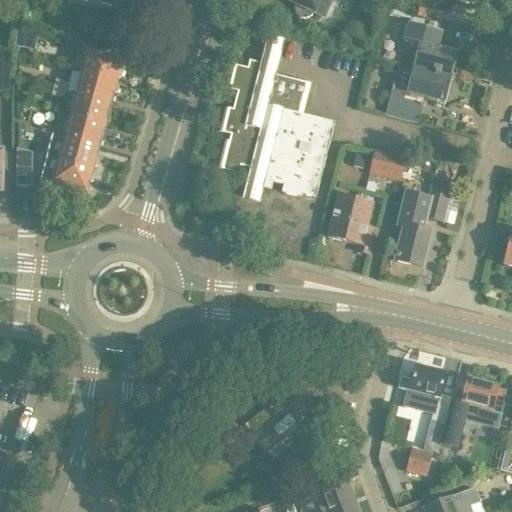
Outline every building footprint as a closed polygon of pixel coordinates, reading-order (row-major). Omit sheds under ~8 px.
[(100,0),(100,5),(144,14),(146,0),(100,0)] [(283,0),(295,5),(295,10),(297,15),(301,19),(304,19),(306,19),(309,19),(310,18),(312,16),(314,15),(314,13),(323,17),(331,0),(283,0)] [(427,11),(429,0),(418,0),(417,8),(427,11)] [(417,8),(415,16),(425,18),(427,11),(417,8)] [(411,19),(409,26),(418,28),(423,29),(425,22),(411,19)] [(408,26),(404,42),(414,45),(419,46),(412,70),(451,80),(458,55),(438,50),(442,34),(423,29),(418,28),(409,26),(408,26)] [(63,40),(79,43),(82,32),(65,29),(63,40)] [(34,51),(37,38),(15,34),(15,48),(34,51)] [(77,54),(79,43),(63,40),(66,41),(63,50),(77,54)] [(82,73),(117,83),(117,82),(121,80),(122,73),(120,70),(123,60),(88,50),(82,73)] [(0,90),(10,91),(10,58),(0,58),(0,90)] [(273,183),(284,186),(282,194),(302,199),(302,196),(316,199),(334,124),(302,116),(310,85),(275,77),(277,70),(249,62),(247,70),(232,66),(226,90),(238,93),(233,111),(225,109),(219,133),(231,136),(229,143),(225,142),(218,170),(238,175),(240,167),(262,172),(258,188),(271,191),(273,183)] [(398,66),(392,90),(402,92),(406,93),(406,95),(445,105),(451,80),(412,70),(398,66)] [(116,85),(117,83),(82,73),(76,95),(111,105),(113,96),(117,94),(118,88),(116,85)] [(67,83),(55,80),(53,89),(65,92),(67,83)] [(65,92),(53,89),(51,97),(63,100),(65,92)] [(387,106),(397,109),(402,92),(392,90),(387,106)] [(76,95),(70,117),(105,127),(111,105),(76,95)] [(421,115),(397,109),(387,106),(385,117),(419,125),(421,115)] [(70,117),(64,139),(99,149),(105,127),(70,117)] [(55,128),(43,125),(41,133),(53,136),(55,128)] [(64,139),(57,162),(93,172),(93,170),(97,168),(98,162),(96,159),(99,149),(64,139)] [(32,188),(32,156),(17,151),(17,188),(32,188)] [(400,182),(406,160),(375,152),(370,174),(400,182)] [(364,159),(356,156),(353,167),(362,169),(364,159)] [(93,172),(57,162),(54,177),(43,174),(41,183),(86,195),(89,185),(92,183),(94,177),(92,174),(93,172)] [(429,200),(427,200),(407,194),(398,227),(404,229),(397,256),(396,256),(395,259),(396,259),(396,263),(421,269),(430,234),(422,232),(425,219),(442,223),(449,193),(432,189),(429,200)] [(371,256),(377,231),(367,229),(372,206),(338,197),(327,239),(357,246),(355,252),(371,256)] [(432,422),(445,425),(451,400),(439,397),(444,375),(415,368),(411,382),(400,380),(398,390),(409,393),(421,396),(417,412),(434,416),(432,422)] [(454,386),(451,400),(445,425),(440,447),(457,451),(465,422),(494,430),(492,438),(507,441),(509,433),(497,430),(507,392),(467,382),(466,389),(454,386)] [(440,447),(445,425),(432,422),(431,421),(423,454),(432,456),(437,457),(440,447)] [(426,478),(432,456),(423,454),(412,450),(406,473),(426,478)] [(300,511),(341,511),(355,507),(346,484),(319,495),(307,500),(310,508),(300,511)] [(425,511),(470,511),(469,508),(479,504),(474,490),(452,498),(424,509),(425,511)]
